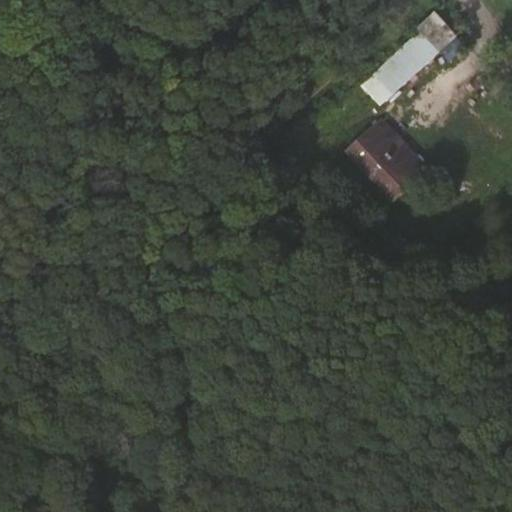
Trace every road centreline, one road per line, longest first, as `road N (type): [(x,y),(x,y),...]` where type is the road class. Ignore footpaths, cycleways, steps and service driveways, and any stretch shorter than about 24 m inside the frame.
road 1 (track): [(246,141),(344,246),(447,511)]
road 2 (track): [(429,0),(246,141)]
